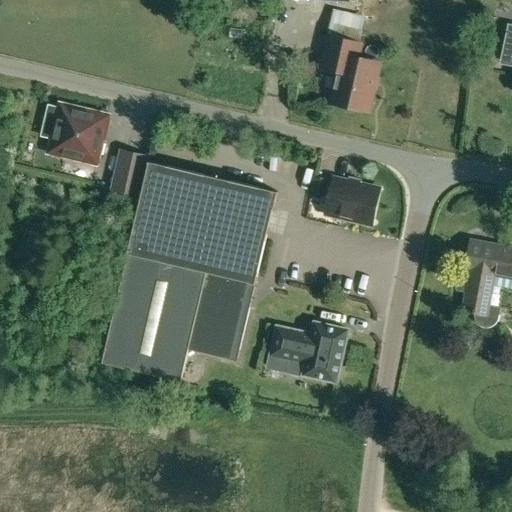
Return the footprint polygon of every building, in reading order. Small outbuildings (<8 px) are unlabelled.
[(511,24),(507,23),(502,48),(511,50),(511,24)] [(329,38),(322,68),(339,72),(332,103),(343,106),(343,110),(348,111),(353,112),(355,108),(367,111),(377,65),(355,60),(359,45),(329,38)] [(96,163),(106,118),(81,112),(80,114),(65,110),(65,108),(62,107),(61,110),(48,107),(48,108),(49,108),(43,136),(42,135),(41,137),(67,143),(64,155),(96,163)] [(139,196),(148,157),(121,151),(111,190),(139,196)] [(149,158),(144,182),(104,365),(180,382),(187,350),(234,361),(275,188),(149,158)] [(313,176),(310,192),(325,195),(328,179),(313,176)] [(334,180),(327,210),(326,215),(371,225),(379,190),(334,180)] [(490,304),(495,276),(511,279),(511,248),(472,241),(470,243),(465,268),(462,267),(460,269),(456,288),(458,290),(466,292),(462,310),(464,312),(474,314),(474,317),(474,320),(476,323),(478,326),(480,327),(483,328),(487,329),(490,328),(493,327),(495,325),(497,322),(498,319),(500,306),(490,304)] [(277,327),(270,356),(291,361),(289,368),(304,371),(303,375),(336,383),(341,361),(339,360),(341,352),(343,352),(348,330),(314,323),(312,334),(277,327)]
